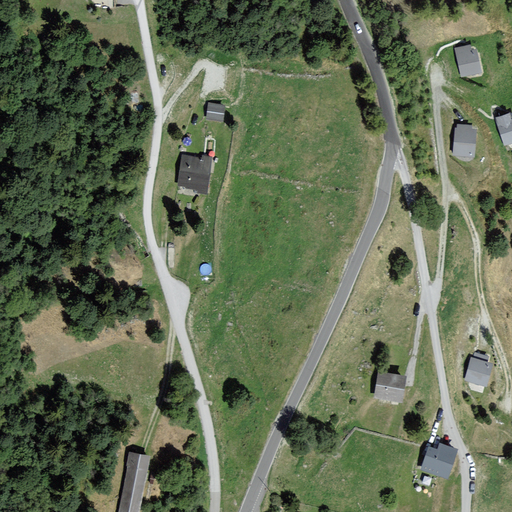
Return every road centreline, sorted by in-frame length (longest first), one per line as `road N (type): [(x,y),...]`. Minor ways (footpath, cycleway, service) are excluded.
road 1 (unclassified): [(246,511),(375,218),(390,155)]
road 2 (residential): [(390,155),(405,173),(464,461),(466,511)]
road 3 (track): [(507,405),(505,364),(462,203),(446,199),(439,278),(428,297)]
road 4 (unclassified): [(390,155),(379,78),(346,0)]
road 5 (track): [(145,446),(178,322)]
road 6 (track): [(433,70),(448,197)]
